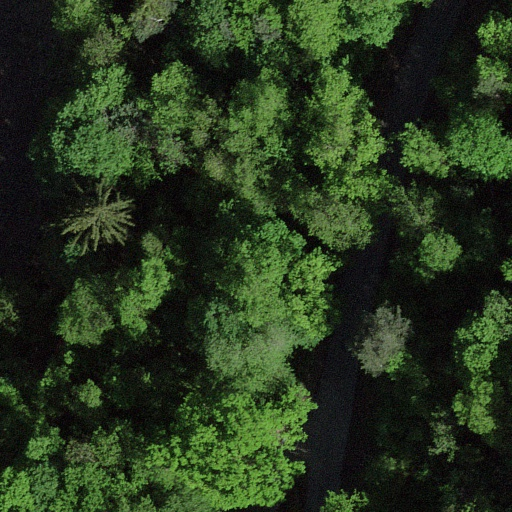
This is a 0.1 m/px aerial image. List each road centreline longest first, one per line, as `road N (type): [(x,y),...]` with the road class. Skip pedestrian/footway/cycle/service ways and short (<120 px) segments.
road 1 (track): [(319,0),(251,71),(148,240),(52,349),(0,439)]
road 2 (unclassified): [(444,0),(413,76),(362,269),(317,511)]
road 3 (track): [(334,428),(297,441),(259,511)]
